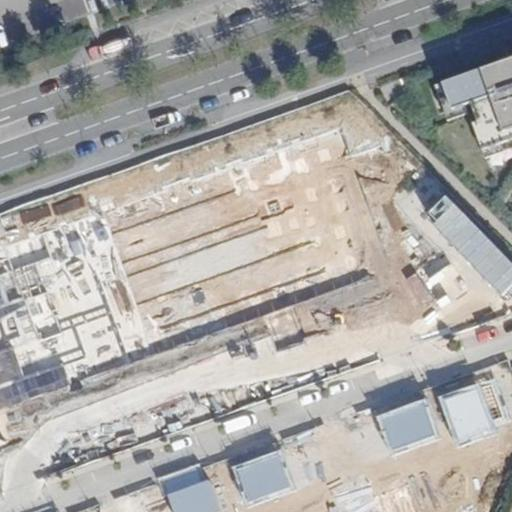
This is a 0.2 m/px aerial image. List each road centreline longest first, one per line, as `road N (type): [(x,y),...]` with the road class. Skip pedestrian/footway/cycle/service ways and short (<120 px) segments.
road 1 (residential): [(12,511),(511,337)]
road 2 (unclassified): [(0,158),(446,0)]
road 3 (unclassified): [(312,0),(0,110)]
